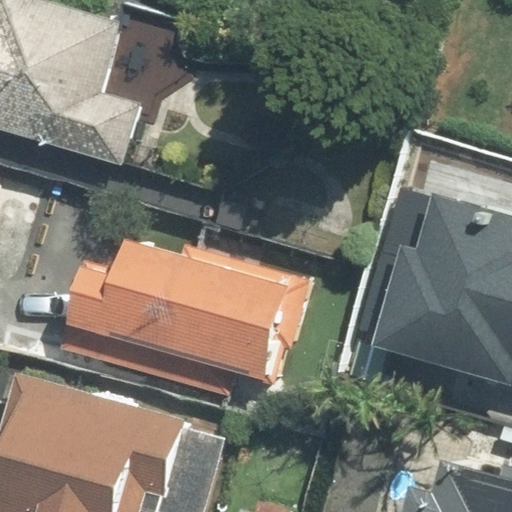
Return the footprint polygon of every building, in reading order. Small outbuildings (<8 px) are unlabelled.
[(148,13),(103,0),(0,0),(0,117),(144,159),(178,41),(143,31),(148,13)] [(0,164),(0,232),(15,168),(0,164)] [(511,227),(424,203),(385,344),(511,379),(511,227)] [(160,265),(105,251),(80,346),(289,401),(303,350),(315,353),(336,275),(169,231),(160,265)] [(0,511),(156,511),(158,507),(175,511),(210,511),(232,437),(195,427),(198,417),(22,368),(0,447),(0,511)] [(511,511),(511,455),(478,447),(470,477),(446,471),(435,511),(421,511),(399,507),(398,511),(511,511)]
